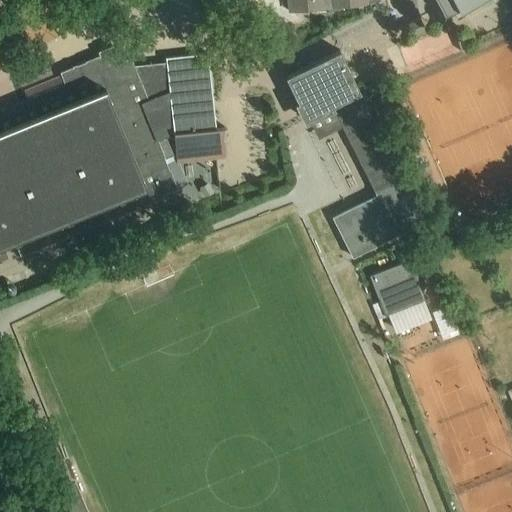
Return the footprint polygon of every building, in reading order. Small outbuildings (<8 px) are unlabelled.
[(435,0),(445,18),(458,11),(460,14),(483,0),(288,0),(290,13),(365,5),(364,0),(435,0)] [(419,19),(406,25),(407,27),(412,37),(425,31),(420,21),(419,19)] [(375,245),(395,235),(424,221),(339,51),(284,78),(305,120),(331,107),(376,196),(355,206),(375,245)] [(0,246),(13,241),(19,256),(125,213),(124,210),(176,189),(163,159),(175,154),(175,163),(185,161),(224,157),(223,140),(224,129),(224,127),(222,127),(214,128),(213,115),(212,106),(212,105),(206,54),(164,58),(164,59),(165,67),(135,70),(130,58),(118,63),(114,55),(100,61),(99,56),(61,72),(59,73),(64,85),(36,96),(26,100),(19,103),(0,110),(0,246)] [(367,97),(378,118),(381,117),(387,114),(376,92),(373,94),(367,97)] [(385,317),(426,301),(410,260),(369,276),(385,317)]
